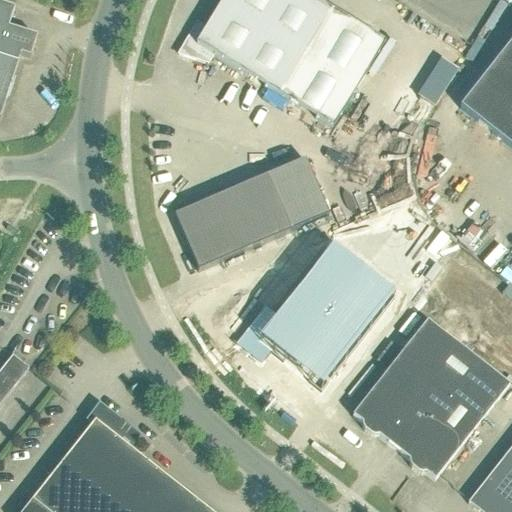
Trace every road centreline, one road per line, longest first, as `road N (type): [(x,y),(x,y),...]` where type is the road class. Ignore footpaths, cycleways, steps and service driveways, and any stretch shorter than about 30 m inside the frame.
road 1 (tertiary): [(311,511),(220,439),(160,377),(121,303),(87,169)]
road 2 (tertiary): [(87,169),(92,79),(113,0)]
